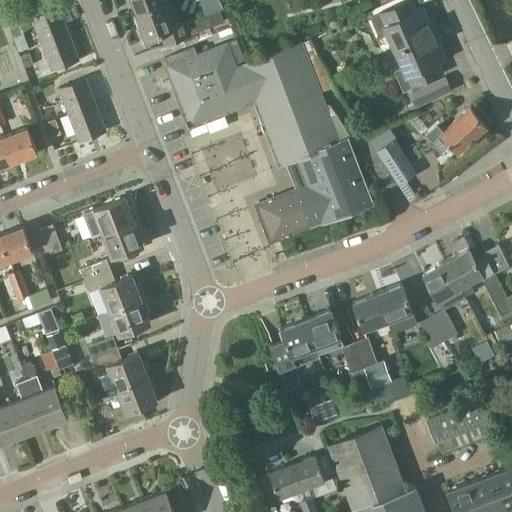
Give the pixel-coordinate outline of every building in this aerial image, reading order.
[(133,0),(138,11),(166,1),(165,0),(133,0)] [(396,48),(433,32),(422,7),(417,9),(412,0),(406,0),(372,15),(381,34),(388,30),(396,48)] [(166,1),(138,11),(148,38),(162,32),(167,44),(202,30),(225,20),(221,9),(188,22),(187,21),(175,25),(166,1)] [(43,43),(69,32),(60,7),(33,17),(43,43)] [(19,20),(10,23),(21,52),(30,48),(19,20)] [(69,32),(43,43),(53,69),(79,59),(69,32)] [(396,48),(402,63),(404,66),(397,71),(405,88),(444,71),(439,60),(444,57),(433,32),(396,48)] [(248,63),(242,65),(242,66),(255,97),(281,164),(289,160),(300,189),(259,205),(272,239),(278,236),(321,220),(322,224),(372,205),(347,140),(351,138),(335,114),(329,116),(320,92),(320,91),(336,84),(311,39),(301,42),(248,63)] [(255,97),(242,66),(235,69),(225,43),(201,52),(223,110),(255,97)] [(206,116),(223,110),(201,52),(198,53),(195,45),(164,57),(185,112),(202,106),(206,116)] [(32,48),(21,52),(27,67),(38,63),(32,48)] [(427,85),(410,92),(415,104),(432,97),(450,89),(445,77),(427,85)] [(71,115),(97,105),(87,78),(60,89),(71,115)] [(97,105),(71,115),(81,141),(107,131),(97,105)] [(437,122),(426,131),(441,149),(451,141),(458,150),(488,125),(472,105),(443,130),(437,122)] [(61,116),(57,107),(43,112),(46,121),(61,116)] [(46,124),(51,138),(61,134),(56,121),(46,124)] [(6,136),(15,162),(38,153),(28,128),(6,136)] [(0,167),(15,162),(6,136),(0,138),(0,167)] [(416,168),(428,161),(418,142),(406,149),(416,168)] [(127,197),(86,212),(95,236),(104,232),(139,218),(134,206),(131,207),(127,197)] [(139,218),(104,232),(114,256),(145,244),(141,234),(144,233),(139,218)] [(52,253),(64,248),(54,224),(43,229),(52,253)] [(15,272),(21,270),(25,268),(21,257),(33,252),(24,226),(2,235),(11,260),(15,272)] [(0,264),(11,260),(2,235),(0,235),(0,264)] [(497,271),(510,264),(499,242),(486,249),(489,254),(496,268),(497,271)] [(469,247),(446,260),(460,287),(461,286),(465,294),(473,289),(469,282),(482,275),(491,293),(503,317),(511,312),(511,303),(508,295),(504,287),(502,287),(493,270),(496,268),(489,254),(476,261),(469,247)] [(85,280),(112,270),(108,259),(81,269),(85,280)] [(466,297),(465,294),(461,286),(460,287),(446,260),(424,271),(443,308),(432,313),(446,338),(457,332),(444,308),(466,297)] [(13,287),(26,282),(21,270),(15,272),(8,275),(13,287)] [(110,310),(145,296),(140,283),(137,284),(133,275),(116,281),(112,270),(85,280),(90,292),(101,287),(110,310)] [(26,282),(13,287),(17,298),(30,294),(26,282)] [(402,283),(378,292),(392,330),(417,321),(402,283)] [(364,329),(388,320),(378,292),(354,301),(364,329)] [(145,296),(110,310),(119,334),(151,321),(146,310),(149,309),(145,296)] [(330,308),(307,317),(316,345),(318,353),(343,344),(340,336),(330,308)] [(433,345),(446,338),(432,313),(420,320),(433,345)] [(28,330),(42,325),(38,314),(23,319),(28,330)] [(293,353),(316,345),(307,317),(282,326),(287,339),(272,345),(283,377),(299,371),(293,353)] [(502,343),(511,338),(511,323),(511,322),(495,330),(502,343)] [(52,349),(66,344),(61,330),(47,336),(52,349)] [(92,358),(118,347),(114,336),(88,346),(92,358)] [(356,340),(365,367),(378,362),(369,336),(356,340)] [(352,372),(365,367),(356,340),(342,345),(352,372)] [(60,370),(74,365),(66,345),(53,350),(60,370)] [(118,387),(152,374),(147,360),(143,362),(140,352),(123,359),(118,347),(92,358),(97,369),(109,364),(118,387)] [(365,367),(364,367),(371,386),(391,379),(383,358),(377,361),(378,362),(365,367)] [(124,403),(113,407),(120,426),(145,417),(141,405),(158,399),(154,388),(157,387),(152,374),(118,387),(124,403)] [(28,379),(46,426),(69,417),(56,385),(44,390),(38,375),(28,379)] [(24,435),(46,426),(28,379),(17,383),(23,398),(11,402),(24,435)] [(336,395),(313,403),(317,417),(341,409),(336,395)] [(437,441),(496,418),(487,395),(428,418),(437,441)] [(0,406),(0,439),(2,443),(24,435),(11,402),(0,406)] [(352,504),(367,498),(405,484),(382,424),(329,444),(352,504)] [(302,487),(301,487),(305,497),(315,493),(311,483),(325,478),(316,453),(293,461),(302,487)] [(279,496),(301,487),(302,487),(293,461),(270,470),(279,496)] [(511,511),(511,464),(492,472),(505,507),(506,511),(511,511)] [(470,481),(481,511),(506,511),(505,507),(492,472),(470,481)] [(456,511),(481,511),(470,481),(448,489),(456,511)] [(354,511),(427,511),(416,483),(353,507),(354,511)] [(144,499),(149,511),(174,511),(167,490),(144,499)] [(303,511),(318,511),(313,496),(300,501),(303,511)] [(149,511),(144,499),(123,507),(124,511),(149,511)]
